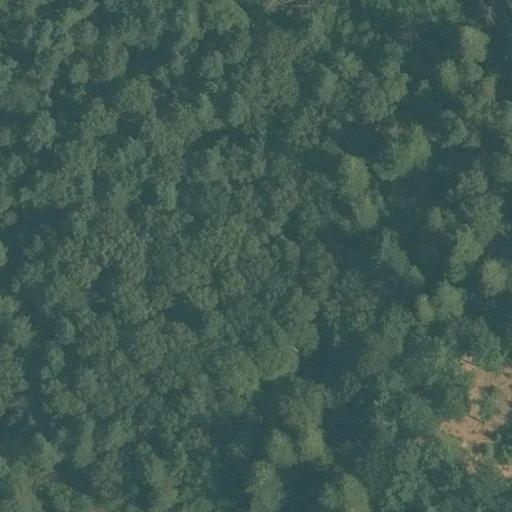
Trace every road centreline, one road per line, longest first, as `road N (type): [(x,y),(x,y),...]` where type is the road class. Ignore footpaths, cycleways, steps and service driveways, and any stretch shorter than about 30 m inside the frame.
road 1 (track): [(280,0),(239,30),(0,111)]
road 2 (track): [(366,363),(395,511)]
